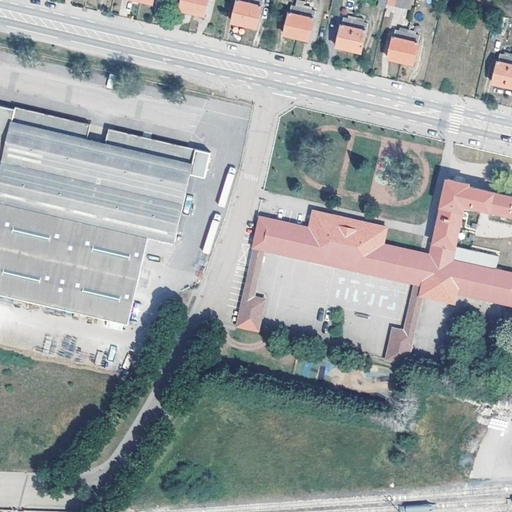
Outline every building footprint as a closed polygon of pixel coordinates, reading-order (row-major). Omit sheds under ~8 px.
[(210,0),(183,0),(181,10),(206,16),(210,0)] [(264,0),(238,0),(233,22),(258,28),(264,0)] [(318,11),(293,5),(286,34),(311,40),(318,11)] [(369,23),(345,18),(338,46),(363,52),(369,23)] [(420,36),(396,30),(390,58),(414,64),(420,36)] [(511,56),(501,54),(494,83),(511,86),(511,56)] [(0,294),(129,324),(147,245),(149,236),(173,242),(174,242),(190,174),(205,177),(210,152),(108,128),(105,144),(86,139),(89,124),(15,107),(14,109),(0,106),(0,294)] [(471,186),(449,179),(435,243),(457,249),(457,247),(466,206),(511,216),(511,197),(471,188),(471,186)] [(457,249),(435,243),(432,256),(383,245),(387,228),(363,222),(362,229),(340,224),(341,217),(316,211),(312,229),(262,218),(256,246),(266,248),(327,262),(327,260),(356,266),(356,268),(416,282),(425,284),(423,295),(424,295),(455,303),(458,291),(511,303),(511,274),(497,271),(499,257),(472,251),(457,247),(457,249)] [(362,229),(363,222),(341,217),(340,224),(362,229)] [(171,251),(173,242),(149,236),(147,245),(171,251)] [(266,248),(256,246),(245,295),(255,297),(266,248)] [(377,315),(385,279),(313,264),(311,273),(302,271),(304,265),(297,263),(289,296),(377,315)] [(416,282),(405,331),(416,333),(424,295),(423,295),(425,284),(416,282)] [(255,297),(245,295),(238,327),(259,331),(266,300),(255,297)] [(416,333),(405,331),(394,328),(387,360),(409,365),(416,333)]
